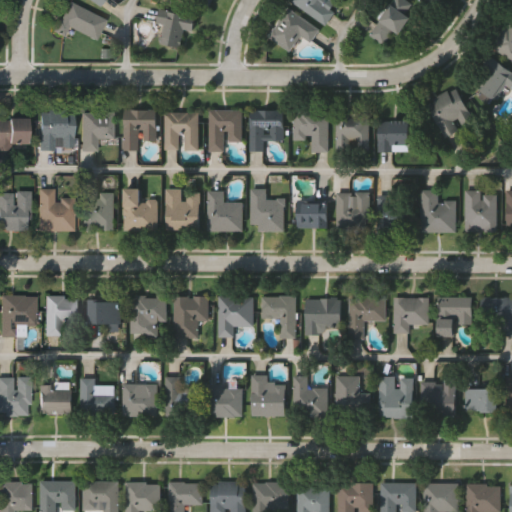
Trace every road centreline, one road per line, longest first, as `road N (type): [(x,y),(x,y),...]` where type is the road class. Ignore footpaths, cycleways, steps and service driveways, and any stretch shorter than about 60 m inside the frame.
road 1 (residential): [(0,75),(399,75),(436,57),(483,0)]
road 2 (residential): [(0,260),(511,264)]
road 3 (residential): [(0,446),(511,449)]
